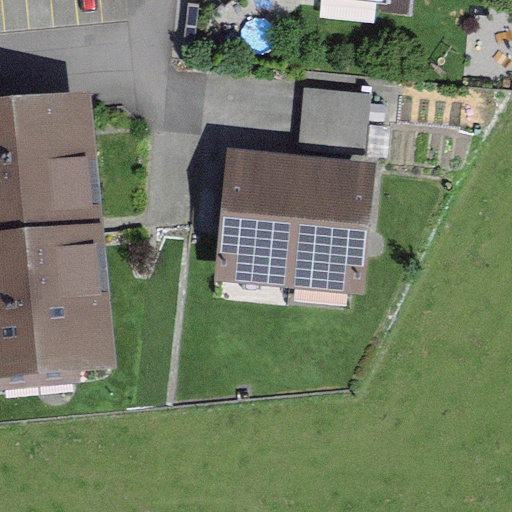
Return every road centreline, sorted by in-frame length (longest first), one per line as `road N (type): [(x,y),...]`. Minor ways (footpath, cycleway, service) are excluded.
road 1 (unknown): [(139,23),(181,132),(167,211)]
road 2 (residential): [(163,0),(161,21),(0,34)]
